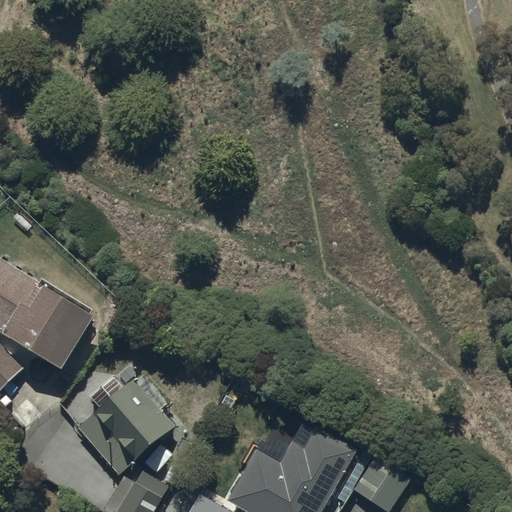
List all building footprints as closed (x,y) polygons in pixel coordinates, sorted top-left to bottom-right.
[(0,330),(2,332),(12,338),(5,345),(0,340),(0,393),(26,366),(44,358),(65,370),(98,316),(95,314),(95,312),(47,282),(45,285),(0,257),(0,330)] [(103,410),(82,428),(122,475),(178,428),(162,409),(171,402),(146,373),(127,389),(117,377),(93,398),(103,410)] [(261,450),(232,500),(251,511),(325,511),(362,451),(321,427),(308,449),(297,442),(284,464),(261,450)] [(379,455),(356,489),(389,511),(390,511),(414,479),(379,455)] [(156,511),(170,488),(173,490),(183,471),(173,465),(162,483),(145,474),(139,484),(126,477),(107,511),(156,511)] [(230,511),(201,494),(190,511),(230,511)]
